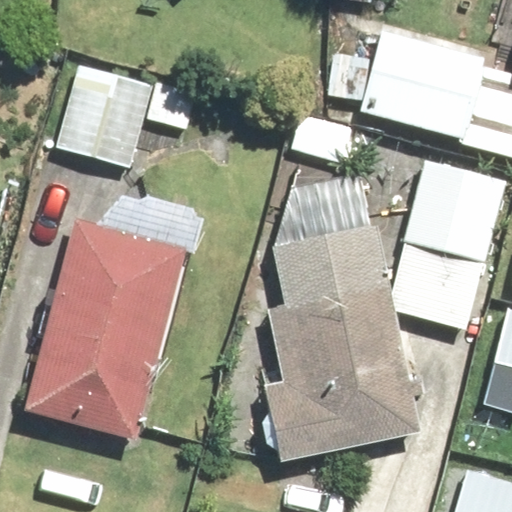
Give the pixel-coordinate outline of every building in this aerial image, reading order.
[(358,116),(465,143),(486,62),(379,35),(358,116)] [(190,135),(199,101),(78,66),(54,150),(131,171),(145,122),(190,135)] [(509,186),(428,165),(406,244),(487,266),(509,186)] [(142,446),(203,217),(105,191),(95,229),(72,223),(20,414),(142,446)] [(255,383),(274,471),(415,441),(370,238),(274,259),(286,313),(265,318),(278,378),(255,383)] [(511,511),(511,489),(466,475),(453,511),(511,511)]
